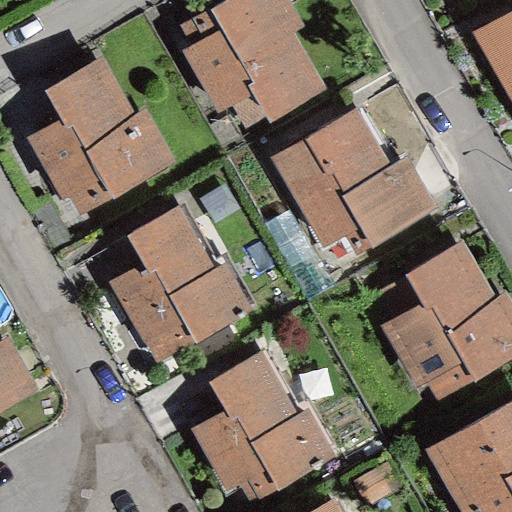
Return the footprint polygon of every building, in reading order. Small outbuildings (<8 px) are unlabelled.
[(311,86),(278,29),(287,24),(273,0),(219,0),(195,14),(208,36),(190,47),(218,97),(251,78),(269,110),(311,86)] [(511,10),(480,28),(511,84),(511,10)] [(127,121),(93,65),(49,92),(65,119),(35,137),(78,209),(162,160),(135,116),(127,121)] [(383,164),(351,110),(278,153),(327,235),(342,226),(353,246),(425,204),(397,156),(383,164)] [(208,262),(174,206),(130,233),(146,260),(113,279),(157,354),(244,302),(216,256),(208,262)] [(485,301),(452,245),(408,272),(424,299),(392,318),(436,393),(511,346),(511,325),(494,296),(485,301)] [(0,336),(0,401),(30,384),(1,335),(0,336)] [(286,410),(253,354),(209,381),(225,408),(192,428),(236,502),(322,450),(295,405),(286,410)] [(511,511),(511,398),(435,441),(472,508),(474,511),(511,511)] [(364,505),(401,484),(388,461),(351,482),(364,505)] [(332,511),(325,499),(303,511),(332,511)]
